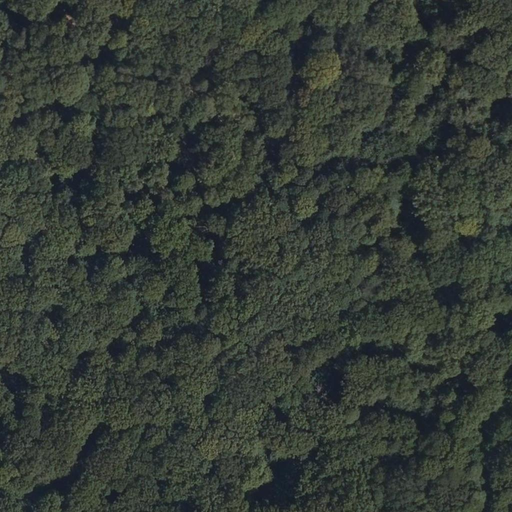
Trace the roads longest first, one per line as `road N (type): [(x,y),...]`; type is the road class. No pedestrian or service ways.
road 1 (track): [(511,125),(244,511)]
road 2 (track): [(245,0),(511,37)]
